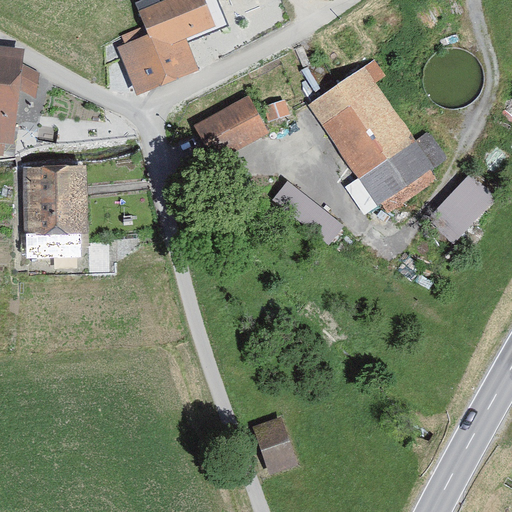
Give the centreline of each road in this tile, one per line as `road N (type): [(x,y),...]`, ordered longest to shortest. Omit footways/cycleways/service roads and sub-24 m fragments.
road 1 (unclassified): [(262,511),(211,369),(140,106)]
road 2 (track): [(299,161),(381,234),(408,228),(450,177),(489,95),(491,65),(473,0)]
road 3 (unclassified): [(348,0),(140,106)]
road 4 (secondary): [(432,511),(511,367)]
road 5 (unclassified): [(140,106),(105,99),(0,40)]
